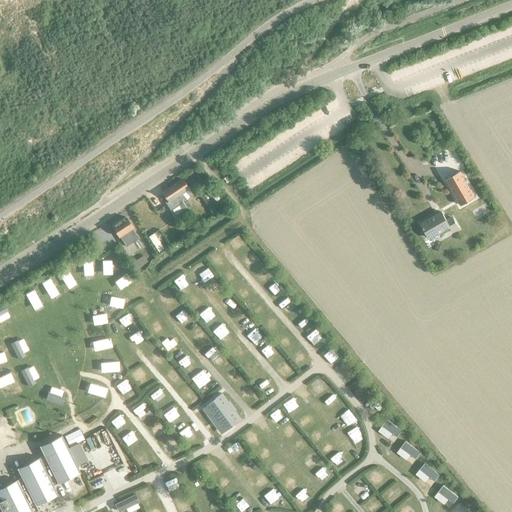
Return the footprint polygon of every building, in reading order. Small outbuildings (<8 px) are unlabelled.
[(460,173),(446,181),(461,207),(475,199),(460,173)] [(190,194),(187,189),(181,180),(171,187),(182,203),(185,200),(184,198),(190,194)] [(182,203),(171,187),(161,193),(167,202),(165,203),(170,211),(172,210),(176,216),(182,212),(180,210),(185,207),(182,203)] [(185,200),(182,203),(185,207),(186,209),(190,207),(185,200)] [(441,212),(421,224),(429,239),(438,234),(440,236),(450,230),(452,233),(458,229),(452,218),(446,221),(441,212)] [(125,218),(111,227),(118,237),(119,236),(125,246),(127,245),(133,242),(139,238),(132,228),(125,218)] [(163,227),(157,230),(165,245),(171,242),(163,227)] [(153,234),(147,237),(158,253),(163,249),(153,234)] [(234,244),(225,251),(231,259),(241,253),(234,244)] [(207,269),(216,262),(211,254),(201,261),(207,269)] [(93,272),(92,255),(82,256),(83,273),(93,272)] [(143,256),(138,259),(141,265),(147,262),(143,256)] [(112,271),(111,259),(101,259),(102,272),(112,271)] [(75,281),(66,267),(59,272),(68,286),(75,281)] [(254,286),(264,279),(259,270),(248,277),(254,286)] [(216,282),(226,279),(223,271),(213,274),(216,282)] [(130,280),(125,272),(115,279),(121,287),(130,280)] [(58,290),(51,277),(42,282),(49,295),(58,290)] [(173,279),(167,284),(174,291),(179,287),(173,279)] [(228,291),(234,299),(243,292),(236,284),(228,291)] [(268,302),(277,295),(270,287),(262,294),(268,302)] [(41,302),(34,289),(26,293),(33,307),(41,302)] [(124,297),(111,294),(109,303),(122,306),(124,297)] [(248,315),(257,309),(251,300),(242,306),(248,315)] [(276,310),(284,319),(292,312),(284,304),(276,310)] [(137,321),(143,317),(137,309),(131,313),(137,321)] [(106,321),(105,312),(92,314),(93,322),(106,321)] [(122,316),(113,320),(118,329),(127,325),(122,316)] [(251,342),(257,337),(251,329),(244,334),(251,342)] [(133,334),(125,341),(131,349),(140,343),(133,334)] [(279,348),(286,342),(279,334),(272,341),(279,348)] [(111,345),(108,336),(92,340),(95,349),(111,345)] [(198,336),(190,342),(196,349),(203,343),(198,336)] [(25,354),(16,338),(10,342),(18,357),(25,354)] [(220,349),(225,356),(233,351),(228,343),(220,349)] [(205,363),(214,356),(209,351),(201,357),(205,363)] [(177,374),(189,364),(182,355),(170,365),(177,374)] [(119,370),(119,360),(100,361),(101,371),(119,370)] [(36,382),(27,365),(20,369),(28,385),(36,382)] [(338,382),(347,375),(341,367),(332,373),(338,382)] [(0,385),(14,380),(10,371),(0,374),(0,385)] [(130,386),(139,379),(133,371),(124,377),(130,386)] [(256,392),(264,388),(258,376),(250,380),(256,392)] [(190,387),(200,382),(197,377),(187,382),(190,387)] [(105,395),(107,386),(90,381),(88,390),(105,395)] [(313,382),(306,387),(311,395),(319,390),(313,382)] [(65,395),(48,390),(46,397),(62,403),(65,395)] [(240,420),(221,394),(201,409),(220,435),(240,420)] [(327,414),(335,406),(327,399),(320,406),(327,414)] [(277,408),(284,417),(293,409),(286,401),(277,408)] [(137,425),(146,418),(136,406),(127,413),(137,425)] [(163,421),(171,415),(168,410),(160,416),(163,421)] [(271,413),(263,420),(270,427),(278,420),(271,413)] [(336,424),(345,418),(342,413),(333,420),(336,424)] [(20,414),(8,419),(13,431),(25,426),(20,414)] [(401,429),(386,418),(382,424),(397,435),(401,429)] [(113,421),(104,426),(113,439),(122,434),(113,421)] [(150,423),(142,427),(148,437),(156,432),(150,423)] [(174,434),(181,445),(190,439),(183,428),(174,434)] [(287,442),(290,431),(278,428),(275,439),(287,442)] [(343,436),(349,445),(357,440),(351,431),(343,436)] [(16,480),(0,487),(0,508),(1,510),(3,509),(4,511),(34,511),(37,511),(38,511),(36,506),(57,495),(53,485),(57,483),(57,484),(80,473),(79,472),(62,436),(61,435),(39,446),(43,456),(39,458),(38,457),(16,468),(21,478),(17,480),(16,480)] [(310,437),(306,440),(310,447),(315,444),(310,437)] [(420,450),(405,439),(400,446),(416,456),(420,450)] [(157,444),(160,453),(168,450),(164,441),(157,444)] [(297,442),(289,444),(292,453),(300,451),(297,442)] [(323,444),(314,449),(319,458),(328,454),(323,444)] [(221,452),(227,461),(235,455),(229,447),(221,452)] [(384,447),(376,455),(385,464),(393,456),(384,447)] [(134,466),(142,459),(136,452),(128,459),(134,466)] [(325,465),(331,473),(342,465),(336,458),(325,465)] [(439,473),(424,462),(420,468),(435,479),(439,473)] [(271,463),(263,469),(269,477),(277,471),(271,463)] [(245,464),(236,469),(240,475),(249,470),(245,464)] [(313,477),(320,485),(328,478),(321,470),(313,477)] [(282,491),(289,486),(282,478),(275,484),(282,491)] [(163,494),(173,491),(169,479),(159,482),(163,494)] [(217,494),(227,486),(224,482),(214,489),(217,494)] [(348,489),(355,497),(363,490),(356,482),(348,489)] [(458,495),(443,484),(439,491),(454,501),(458,495)] [(390,489),(377,496),(381,503),(394,497),(390,489)] [(272,501),(275,504),(280,500),(271,490),(262,498),(268,505),(272,501)] [(205,492),(198,497),(203,505),(210,501),(205,492)] [(298,492),(290,500),(297,508),(306,500),(298,492)] [(138,501),(135,493),(115,502),(119,509),(138,501)] [(237,497),(228,503),(235,511),(243,505),(237,497)] [(180,499),(169,504),(172,511),(177,511),(184,509),(180,499)]
